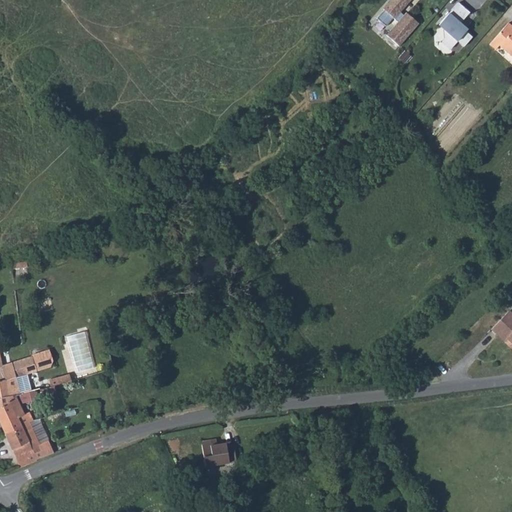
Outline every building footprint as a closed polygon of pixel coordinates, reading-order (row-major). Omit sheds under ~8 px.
[(412,0),(389,0),(383,8),(385,10),(379,17),(387,24),(395,19),(397,22),(384,36),(399,49),(422,23),(407,10),(404,14),(402,12),(412,0)] [(470,12),(457,1),(439,24),(442,26),(435,35),(452,49),(458,41),(465,46),(472,37),(467,32),(470,28),(463,22),(470,12)] [(511,30),(507,26),(488,47),(494,53),(498,49),(511,32),(511,30)] [(511,32),(498,49),(511,61),(511,32)] [(511,352),(511,324),(501,313),(482,330),(496,343),(499,341),(511,354),(511,352)] [(69,335),(76,372),(97,368),(89,330),(69,335)] [(25,357),(0,364),(0,407),(15,401),(18,400),(13,382),(34,373),(37,365),(34,354),(25,357)] [(54,376),(34,382),(36,390),(48,387),(56,385),(54,376)] [(62,383),(56,385),(48,387),(51,396),(65,391),(62,383)] [(33,391),(23,394),(24,397),(27,402),(36,399),(33,391)] [(15,401),(0,407),(0,412),(9,434),(33,423),(22,398),(18,400),(15,401)] [(33,423),(9,434),(22,465),(38,458),(35,450),(43,446),(38,435),(35,428),(33,423)] [(213,444),(207,445),(208,452),(215,450),(213,444)] [(215,450),(208,452),(207,445),(200,447),(205,473),(235,466),(231,450),(224,451),(224,449),(215,450)]
